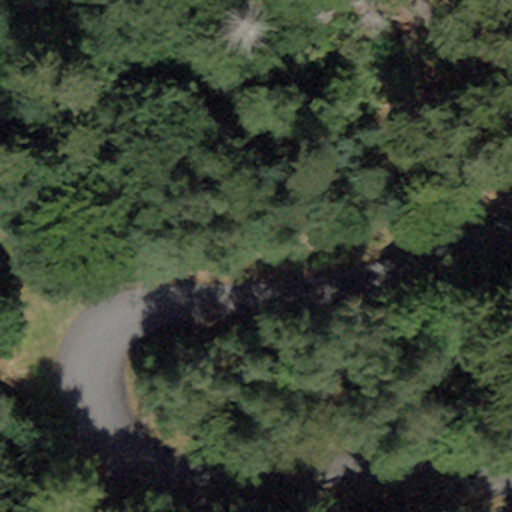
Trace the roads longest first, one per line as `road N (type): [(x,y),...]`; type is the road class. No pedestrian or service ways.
road 1 (unclassified): [(511,486),(329,470),(200,485),(162,478),(131,466),(108,444),(88,385),(105,332),(146,307),(370,283),(511,232)]
road 2 (track): [(94,353),(0,241)]
